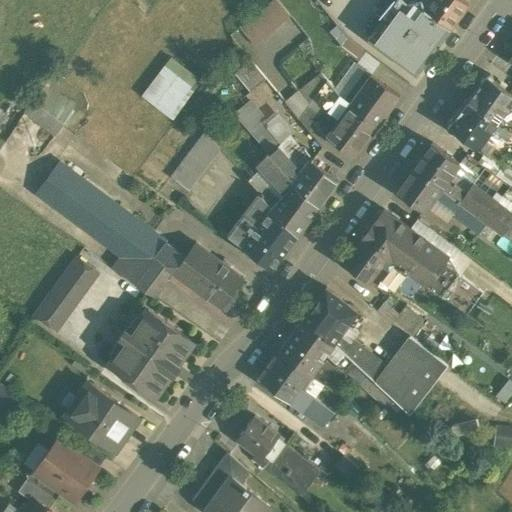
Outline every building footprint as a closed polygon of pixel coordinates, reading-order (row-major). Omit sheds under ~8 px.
[(277,0),(272,0),(239,27),(254,45),(290,16),(277,0)] [(416,73),(451,27),(424,6),(422,0),(397,0),(369,38),(416,73)] [(468,3),(464,0),(422,0),(424,6),(451,27),(468,3)] [(365,51),(346,37),(339,46),(358,60),(365,51)] [(171,57),(141,95),(168,115),(196,76),(171,57)] [(250,60),(234,73),(250,91),(265,78),(250,60)] [(481,78),(481,80),(467,99),(498,121),(504,113),(510,106),(511,102),(511,91),(494,78),(493,76),(492,73),(490,72),(488,72),(486,72),(484,73),(482,75),(481,78)] [(348,103),(348,105),(377,126),(401,95),(371,73),(348,103)] [(348,103),(325,77),(311,96),(324,106),(314,120),(326,134),(348,105),(348,103)] [(291,80),(276,92),(299,118),(309,104),(291,80)] [(265,117),(251,99),(234,113),(268,151),(269,153),(277,145),(280,142),(262,120),(265,117)] [(453,130),(455,130),(479,147),(485,138),(491,130),(498,121),(467,99),(454,117),(452,117),(450,119),(448,121),(448,123),(448,125),(449,127),(451,129),(453,130)] [(64,125),(31,102),(23,112),(55,136),(64,125)] [(377,126),(348,105),(326,134),(355,156),(377,126)] [(511,131),(511,119),(504,113),(498,121),(511,132),(511,131)] [(511,132),(498,121),(491,130),(506,140),(511,132)] [(204,131),(170,176),(188,190),(220,149),(204,131)] [(309,157),(289,133),(280,142),(277,145),(299,170),(309,157)] [(491,142),(485,138),(479,147),(485,151),(491,142)] [(433,141),(415,166),(443,186),(450,177),(461,162),(433,141)] [(299,170),(277,145),(269,153),(290,178),(292,180),(299,170)] [(290,178),(269,153),(268,151),(257,162),(260,165),(280,187),(290,178)] [(330,165),(316,155),(312,160),(326,170),(330,165)] [(312,160),(309,157),(299,170),(292,180),(294,182),(317,208),(339,179),(326,170),(312,160)] [(185,255),(58,160),(35,192),(101,240),(105,235),(125,250),(132,242),(173,271),(185,255)] [(479,175),(461,162),(450,177),(468,190),(473,182),(474,182),(479,175)] [(280,187),(260,165),(248,179),(258,191),(272,206),(284,192),(280,187)] [(415,166),(397,190),(425,211),(437,194),(443,186),(415,166)] [(511,186),(485,167),(479,175),(474,182),(511,210),(511,202),(504,196),(511,186)] [(468,190),(450,177),(443,186),(461,199),(468,190)] [(290,178),(280,187),(284,192),(294,182),(292,180),(290,178)] [(284,192),(272,206),(297,234),(317,208),(294,182),(284,192)] [(511,210),(474,182),(473,182),(468,190),(461,199),(488,219),(511,237),(511,210)] [(461,199),(443,186),(437,194),(458,209),(455,213),(466,221),(474,209),(461,199)] [(272,206),(258,191),(227,233),(270,267),(297,234),(272,206)] [(411,227),(384,208),(362,238),(388,257),(404,269),(404,268),(427,284),(449,255),(411,228),(411,227)] [(488,219),(474,209),(466,221),(479,231),(488,219)] [(388,257),(362,238),(345,262),(369,281),(388,257)] [(173,271),(132,242),(125,250),(113,267),(154,296),(169,277),(173,271)] [(173,271),(169,277),(193,295),(197,289),(196,289),(204,277),(199,273),(212,255),(194,242),(185,255),(173,271)] [(244,277),(212,255),(199,273),(204,277),(196,289),(197,289),(226,310),(237,294),(234,292),(244,277)] [(449,255),(427,284),(445,297),(452,287),(451,286),(460,274),(449,255)] [(77,256),(35,313),(56,329),(98,272),(77,256)] [(460,274),(451,286),(452,287),(445,297),(467,313),(483,291),(460,274)] [(358,309),(327,286),(303,319),(334,343),(335,342),(341,334),(349,322),(358,309)] [(400,313),(384,301),(378,309),(394,322),(400,313)] [(421,321),(404,308),(400,313),(394,322),(411,335),(421,321)] [(358,309),(349,322),(354,325),(362,312),(358,309)] [(194,342),(150,310),(135,330),(128,325),(119,337),(126,342),(110,363),(155,396),(170,375),(174,377),(182,366),(178,364),(194,342)] [(303,319),(279,351),(312,375),(328,353),(334,343),(303,319)] [(352,343),(341,334),(335,342),(342,348),(350,356),(359,343),(355,339),(352,343)] [(388,365),(377,380),(412,412),(449,364),(411,335),(388,365)] [(342,348),(335,342),(334,343),(328,353),(334,358),(342,348)] [(388,365),(359,343),(350,356),(355,360),(377,380),(388,365)] [(342,348),(334,358),(346,369),(355,360),(350,356),(342,348)] [(279,351),(258,378),(291,402),(302,387),(303,387),(312,375),(279,351)] [(138,416),(89,382),(66,414),(115,449),(122,438),(127,438),(126,432),(138,416)] [(3,383),(0,387),(0,412),(6,417),(20,395),(3,383)] [(303,387),(302,387),(291,402),(323,427),(335,412),(303,387)] [(281,435),(255,415),(238,440),(256,453),(252,458),(263,466),(270,456),(273,459),(286,442),(279,437),(281,435)] [(502,439),(511,439),(511,425),(502,425),(502,439)] [(38,469),(36,471),(62,490),(74,498),(97,466),(59,439),(38,469)] [(321,468),(286,442),(273,459),(270,456),(263,466),(302,495),(321,468)] [(248,471),(229,453),(220,465),(241,481),(248,471)] [(361,470),(342,453),(334,462),(352,479),(361,470)] [(241,481),(220,465),(202,489),(215,499),(208,508),(213,511),(259,511),(266,503),(248,490),(250,488),(241,481)] [(62,490),(36,471),(38,469),(34,466),(26,478),(55,498),(62,490)] [(55,498),(26,478),(18,489),(32,499),(32,498),(48,509),(55,498)] [(51,511),(48,509),(32,498),(32,499),(29,502),(27,501),(22,501),(18,507),(18,511),(19,511),(51,511)]
